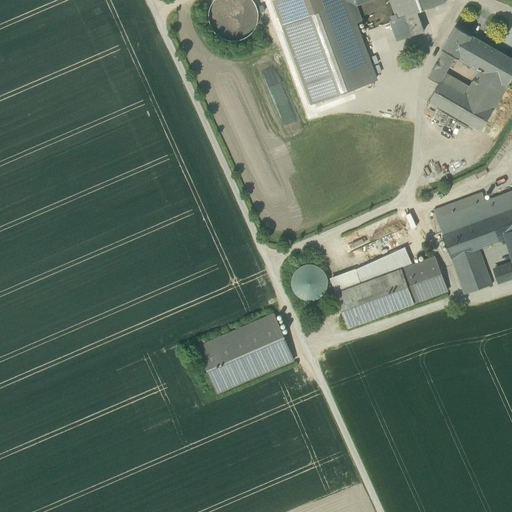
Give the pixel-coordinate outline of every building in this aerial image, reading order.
[(223,38),(232,40),(241,39),(250,34),(255,27),(258,17),(256,8),(251,0),(215,0),(211,5),(209,15),(210,24),(215,32),(223,38)] [(284,24),(346,1),(345,0),(277,0),(275,1),(284,24)] [(353,0),(347,2),(355,25),(364,22),(358,7),(376,0),(353,0)] [(401,28),(404,38),(424,31),(417,12),(444,2),(443,0),(390,0),(397,19),(401,28)] [(284,24),(313,103),(375,80),(355,25),(347,2),(346,1),(284,24)] [(390,21),(394,31),(401,28),(397,19),(390,21)] [(455,57),(458,59),(472,36),(456,26),(442,50),(444,51),(455,57)] [(404,38),(401,28),(394,31),(397,40),(404,38)] [(470,86),(465,94),(493,110),(511,77),(511,58),(472,36),(458,59),(479,71),(470,86)] [(444,51),(438,60),(449,67),(455,57),(444,51)] [(446,72),(449,67),(438,60),(434,67),(445,73),(446,72)] [(441,81),(445,73),(434,67),(428,77),(439,84),(441,80),(441,81)] [(465,94),(470,86),(446,72),(445,73),(441,81),(465,94)] [(481,131),(493,110),(465,94),(441,81),(441,80),(439,84),(429,101),(481,131)] [(511,190),(485,201),(491,217),(511,209),(511,190)] [(482,221),(491,217),(485,201),(482,193),(433,210),(443,235),(482,221)] [(511,209),(491,217),(482,221),(490,244),(503,240),(506,239),(504,232),(511,229),(511,209)] [(464,294),(492,285),(487,273),(478,249),(490,244),(482,221),(443,235),(464,294)] [(330,281),(335,294),(412,266),(406,247),(330,281)] [(335,294),(348,328),(448,291),(435,257),(412,266),(335,294)] [(511,263),(494,270),(499,282),(511,277),(511,263)] [(311,265),(304,265),(298,268),(294,274),(292,280),(292,287),(295,294),(301,298),(307,300),(314,299),(321,296),(325,291),(327,284),(327,277),(323,271),(318,267),(311,265)] [(198,347),(218,393),(294,360),(274,314),(198,347)]
